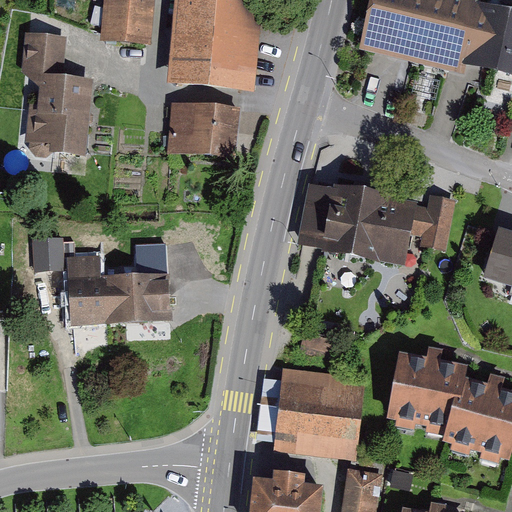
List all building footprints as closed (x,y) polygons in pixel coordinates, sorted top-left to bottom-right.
[(153,0),(102,0),(98,44),(149,48),(153,0)] [(263,0),(174,0),(167,83),(255,91),(263,0)] [(511,0),(370,0),(358,49),(464,76),(468,63),(511,74),(511,0)] [(70,35),(30,30),(24,77),(42,79),(34,152),(87,158),(97,77),(66,73),(70,35)] [(243,109),(176,102),(171,153),(237,160),(243,109)] [(418,200),(315,180),(302,244),(406,264),(412,233),(423,235),(421,245),(448,250),(457,200),(432,195),(429,210),(416,207),(418,200)] [(484,279),(511,287),(511,231),(501,227),(484,279)] [(105,255),(68,257),(70,330),(150,327),(149,313),(172,313),(170,253),(121,254),(122,275),(105,276),(105,255)] [(429,357),(404,351),(387,422),(445,436),(443,443),(509,459),(511,447),(511,390),(504,389),(507,378),(493,375),(490,389),(466,383),(470,364),(445,358),(447,349),(432,345),(429,357)] [(371,379),(286,368),(275,453),(360,463),(371,379)] [(379,511),(385,472),(351,467),(343,511),(379,511)] [(273,483),(254,480),(250,511),(322,511),(325,489),(305,487),(306,478),(274,475),(273,483)] [(427,511),(421,511),(405,508),(404,511),(451,511),(453,506),(431,500),(427,511)]
